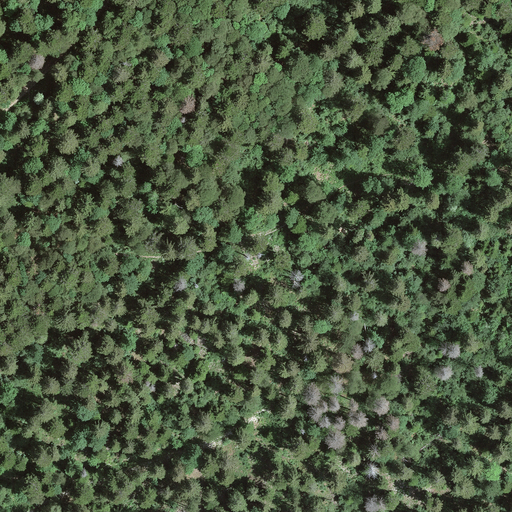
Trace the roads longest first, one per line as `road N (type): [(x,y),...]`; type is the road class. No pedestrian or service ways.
road 1 (track): [(0,253),(179,258),(239,248),(374,173),(511,169)]
road 2 (track): [(16,511),(97,471),(249,415)]
road 3 (track): [(0,111),(105,0)]
